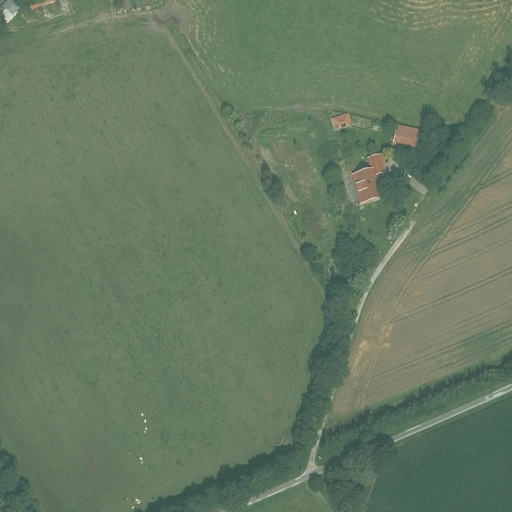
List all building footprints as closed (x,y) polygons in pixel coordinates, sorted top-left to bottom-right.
[(22,8),(14,0),(10,0),(5,5),(13,15),(22,8)] [(57,0),(30,0),(35,10),(58,1),(57,0)] [(13,15),(5,5),(0,8),(0,17),(4,23),(13,15)] [(349,114),(333,119),(337,131),(353,126),(349,114)] [(423,131),(399,126),(395,142),(419,147),(423,131)] [(387,173),(383,155),(369,159),(372,170),(376,169),(378,175),(387,173)] [(372,170),(355,175),(363,204),(384,198),(378,175),(376,169),(372,170)]
